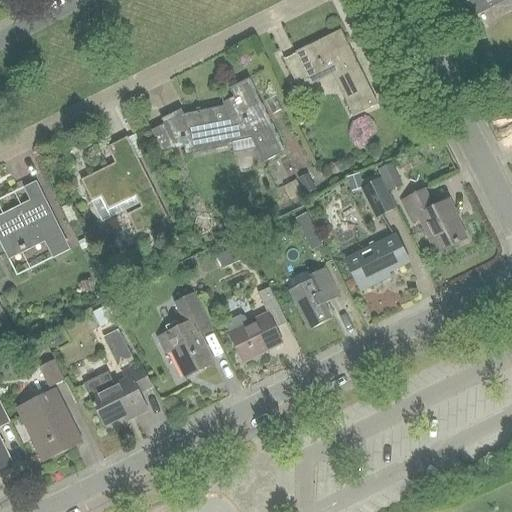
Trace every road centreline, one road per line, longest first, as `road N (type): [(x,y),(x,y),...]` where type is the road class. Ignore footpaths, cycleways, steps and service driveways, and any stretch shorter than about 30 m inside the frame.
road 1 (residential): [(42,511),(511,279)]
road 2 (unclassified): [(0,169),(338,0)]
road 3 (unclassified): [(511,219),(409,0)]
